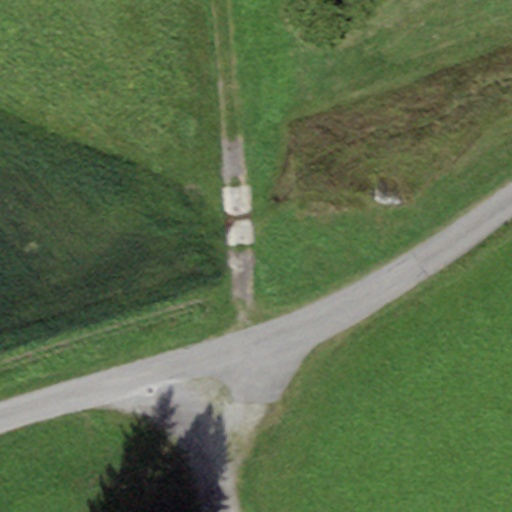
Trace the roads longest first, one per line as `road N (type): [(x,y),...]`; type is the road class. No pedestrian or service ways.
road 1 (unclassified): [(511,200),(375,297),(229,355),(0,420)]
road 2 (track): [(171,373),(231,511)]
